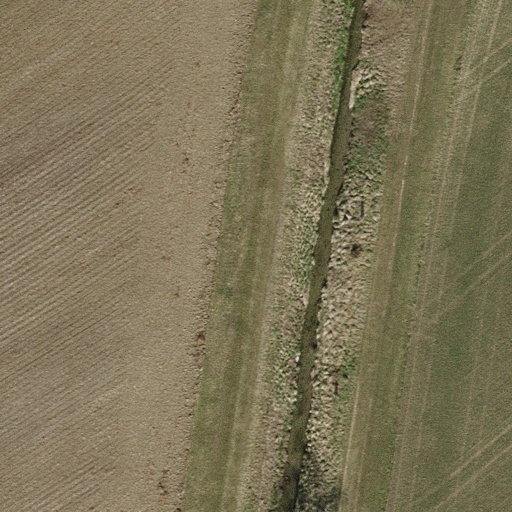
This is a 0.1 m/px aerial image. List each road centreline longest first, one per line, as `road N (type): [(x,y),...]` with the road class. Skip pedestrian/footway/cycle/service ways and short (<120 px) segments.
road 1 (track): [(349,511),(413,70),(431,0)]
road 2 (track): [(305,0),(225,511)]
